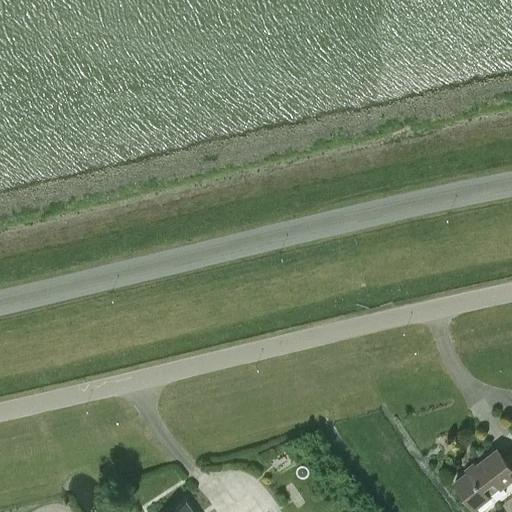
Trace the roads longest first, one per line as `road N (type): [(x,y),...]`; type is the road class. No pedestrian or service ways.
road 1 (secondary): [(0,303),(511,185)]
road 2 (unclassified): [(0,411),(511,293)]
